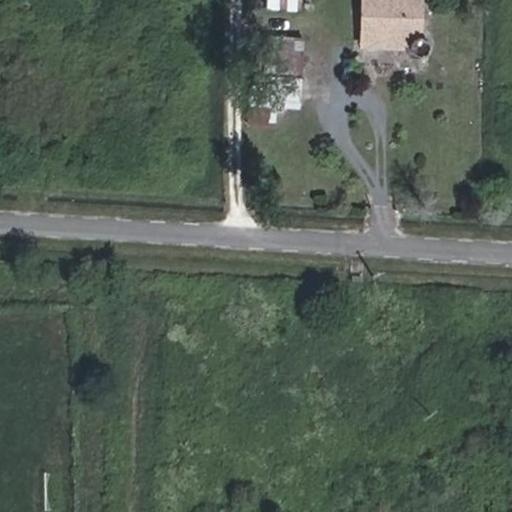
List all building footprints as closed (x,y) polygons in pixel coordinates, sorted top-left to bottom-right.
[(273,0),(274,12),(313,12),(313,0),(273,0)] [(430,16),(430,0),(372,0),(372,39),(425,40),(426,56),(429,58),(434,59),(440,59),(451,53),(455,48),(456,43),(456,37),(454,31),(448,23),(442,19),(439,17),(430,16)] [(282,46),(303,50),(305,37),(284,33),(282,46)] [(259,112),(291,112),(316,112),(315,56),(284,57),(284,83),(259,83),(259,112)] [(289,139),(291,112),(259,112),(258,140),(289,139)] [(0,163),(0,179),(8,180),(9,164),(0,163)]
